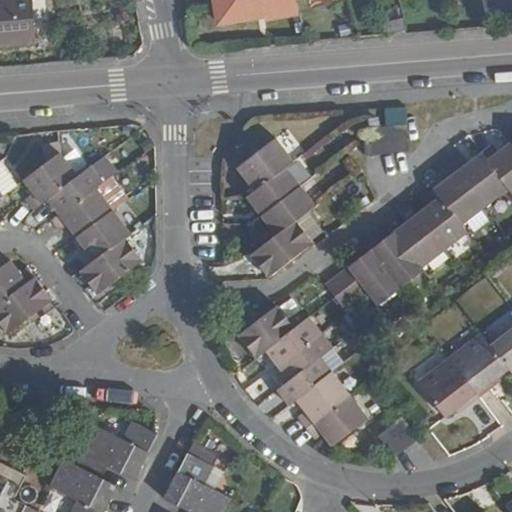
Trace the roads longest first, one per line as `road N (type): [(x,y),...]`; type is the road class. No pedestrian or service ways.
road 1 (residential): [(178,296),(239,297),(289,286),(511,116)]
road 2 (residential): [(210,394),(313,481),(432,487),(511,436)]
road 3 (tertiary): [(173,83),(511,57)]
road 4 (residential): [(173,83),(178,296)]
road 5 (tertiary): [(0,93),(173,83)]
road 6 (residential): [(0,250),(34,252),(108,346)]
road 7 (residential): [(210,394),(141,386),(83,364)]
